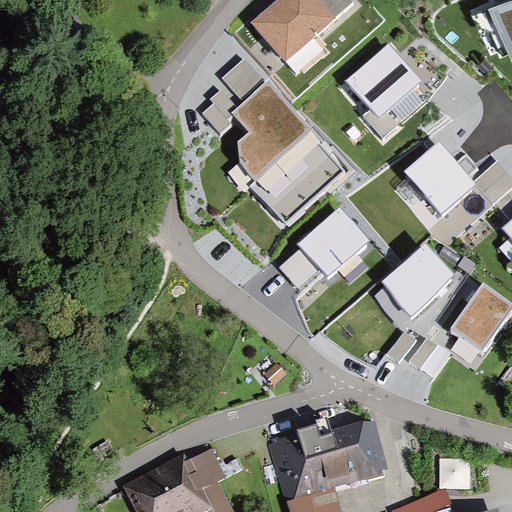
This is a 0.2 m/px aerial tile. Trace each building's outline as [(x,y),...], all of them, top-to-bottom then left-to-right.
[(292,0),(258,30),(288,63),(331,24),(309,0),(292,0)] [(511,0),(500,0),(496,2),(511,36),(511,0)] [(427,99),(389,53),(349,85),(388,131),(427,99)] [(285,229),(348,177),(254,63),(200,108),(223,136),(240,122),(251,136),(235,150),(245,162),(236,170),(285,229)] [(472,188),(439,150),(408,176),(442,215),(472,188)] [(483,190),(448,221),(463,237),(497,207),(483,190)] [(345,209),(377,250),(388,241),(356,200),(345,209)] [(368,246),(339,214),(300,249),(329,280),(368,246)] [(426,248),(382,287),(412,320),(455,281),(426,248)] [(452,332),(485,356),(511,319),(511,305),(486,286),(452,332)] [(405,330),(392,356),(406,363),(419,337),(405,330)] [(414,363),(439,380),(456,355),(431,338),(414,363)] [(284,506),(285,511),(339,511),(332,490),(380,474),(361,417),(274,446),(293,503),(284,506)] [(127,490),(138,511),(230,511),(212,477),(220,473),(207,449),(127,490)] [(475,490),(474,460),(445,461),(445,491),(475,490)] [(443,511),(439,500),(407,511),(443,511)]
